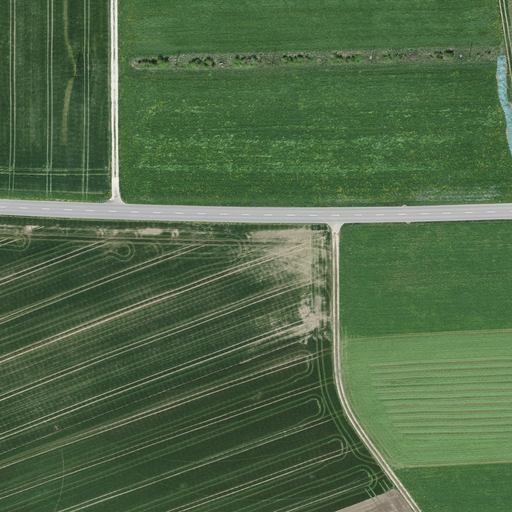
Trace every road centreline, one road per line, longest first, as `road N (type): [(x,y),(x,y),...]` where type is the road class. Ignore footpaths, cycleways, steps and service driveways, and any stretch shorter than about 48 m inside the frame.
road 1 (tertiary): [(0,206),(511,211)]
road 2 (track): [(337,215),(336,368),(346,413),(415,511)]
road 3 (track): [(114,0),(115,211)]
